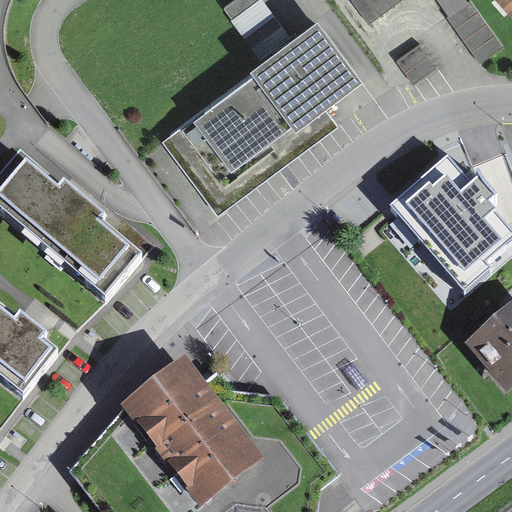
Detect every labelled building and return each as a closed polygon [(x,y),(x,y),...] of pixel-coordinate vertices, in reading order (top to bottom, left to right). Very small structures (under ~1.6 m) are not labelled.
[(276,27),(258,0),(237,0),(228,6),(253,43),(276,27)] [(440,0),(478,63),(502,49),(473,0),(440,0)] [(355,78),(318,27),(166,139),(218,209),(332,125),(317,105),(355,78)] [(21,161),(0,185),(0,217),(103,306),(140,263),(21,161)] [(511,236),(450,161),(391,210),(466,300),(495,276),(486,265),(511,242),(511,236)] [(0,384),(22,402),(58,358),(0,310),(0,384)] [(511,385),(511,316),(474,349),(508,389),(511,385)] [(187,371),(127,418),(74,477),(100,511),(316,511),(319,495),(337,480),(279,403),(232,399),(217,380),(202,390),(187,371)]
